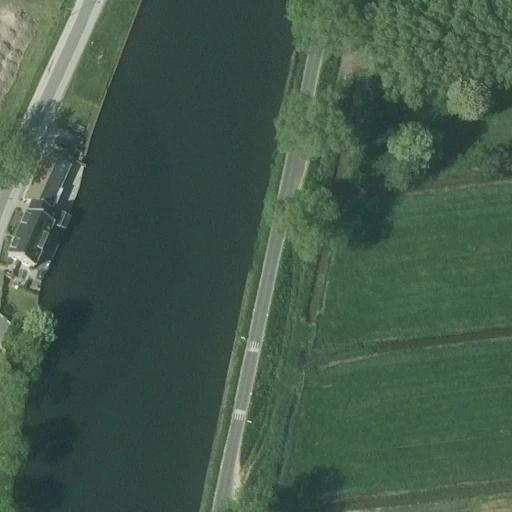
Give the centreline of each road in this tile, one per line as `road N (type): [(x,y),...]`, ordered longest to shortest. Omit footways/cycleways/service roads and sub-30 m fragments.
road 1 (unclassified): [(229,511),(331,0)]
road 2 (secondary): [(0,218),(92,0)]
